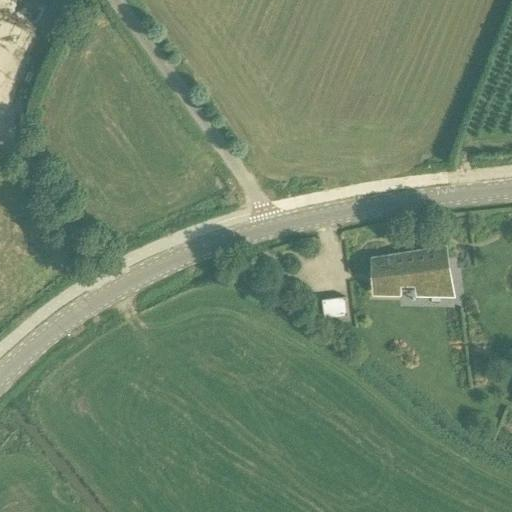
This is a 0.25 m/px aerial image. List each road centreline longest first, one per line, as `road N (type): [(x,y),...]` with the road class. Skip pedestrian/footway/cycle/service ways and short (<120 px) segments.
road 1 (tertiary): [(0,377),(92,304),(187,256),(270,229)]
road 2 (unclassified): [(116,0),(260,202),(270,229)]
road 3 (tertiary): [(270,229),(511,189)]
